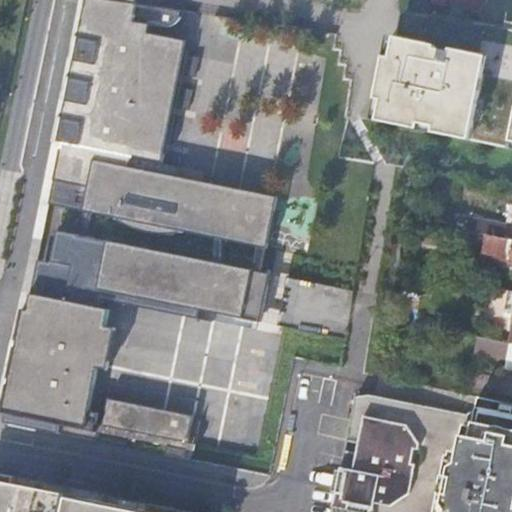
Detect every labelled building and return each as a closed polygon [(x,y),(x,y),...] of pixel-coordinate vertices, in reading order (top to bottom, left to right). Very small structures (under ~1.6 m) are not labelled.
[(72,0),(29,254),(0,395),(0,417),(8,419),(31,299),(35,281),(51,184),(78,21),(79,16),(82,11),(85,7),(89,4),(94,2),(100,1),(105,2),(127,6),(128,0),(72,0)] [(63,187),(59,212),(80,216),(90,218),(111,222),(119,226),(128,231),(135,235),(147,236),(159,237),(171,237),(180,235),(212,241),(219,243),(253,249),(262,251),(264,251),(274,199),(126,170),(128,160),(158,166),(161,146),(168,148),(172,125),(164,124),(167,110),(181,113),(184,92),(170,89),(172,77),(186,79),(189,59),(175,57),(177,43),(139,36),(140,27),(156,30),(161,30),(165,28),(169,24),(171,20),(173,13),(127,6),(105,2),(100,1),(94,2),(89,4),(85,7),(82,11),(79,16),(78,21),(51,184),(63,187)] [(435,51),(389,42),(385,61),(377,59),(367,103),(376,105),(371,128),(412,137),(414,127),(435,131),(433,138),(464,144),(481,62),(445,55),(442,66),(432,64),(435,51)] [(511,105),(503,150),(511,149),(511,105)] [(90,218),(80,216),(76,239),(86,241),(90,218)] [(506,224),(470,217),(467,231),(503,238),(506,224)] [(511,239),(503,238),(467,231),(465,230),(462,249),(484,253),(484,255),(511,261),(511,239)] [(156,296),(162,256),(86,241),(76,239),(57,235),(44,301),(31,299),(8,419),(6,428),(186,462),(194,419),(109,402),(104,428),(89,425),(110,314),(102,313),(104,304),(106,287),(156,296)] [(262,251),(253,249),(249,272),(258,274),(262,251)] [(106,287),(104,304),(212,324),(214,317),(259,325),(267,276),(258,274),(249,272),(219,267),(216,266),(212,265),(162,256),(156,296),(106,287)] [(357,293),(283,279),(274,328),(347,342),(357,293)] [(511,290),(501,288),(496,310),(511,313),(511,290)] [(511,344),(478,337),(476,353),(507,359),(505,369),(511,370),(511,344)] [(511,382),(472,374),(468,391),(511,399),(511,382)] [(356,400),(355,403),(368,406),(360,445),(348,443),(334,511),(511,511),(511,404),(480,398),(479,405),(476,418),(369,398),(356,400)] [(360,445),(368,406),(355,403),(348,443),(360,445)] [(139,504),(3,477),(0,479),(0,483),(19,487),(18,493),(94,508),(95,503),(138,511),(139,504)] [(176,511),(139,504),(138,511),(95,503),(94,508),(18,493),(19,487),(0,483),(0,511),(176,511)]
